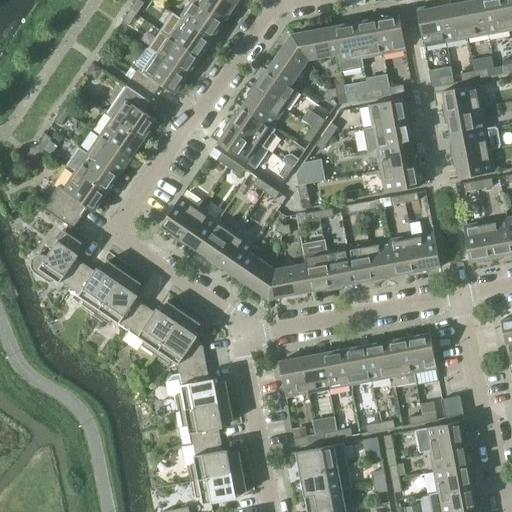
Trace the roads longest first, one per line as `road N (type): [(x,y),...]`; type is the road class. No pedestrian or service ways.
road 1 (residential): [(241,336),(229,315),(127,243),(125,220),(267,16),(309,0)]
road 2 (residential): [(241,336),(460,295)]
road 3 (residential): [(503,511),(460,295)]
road 4 (residential): [(241,336),(274,511)]
